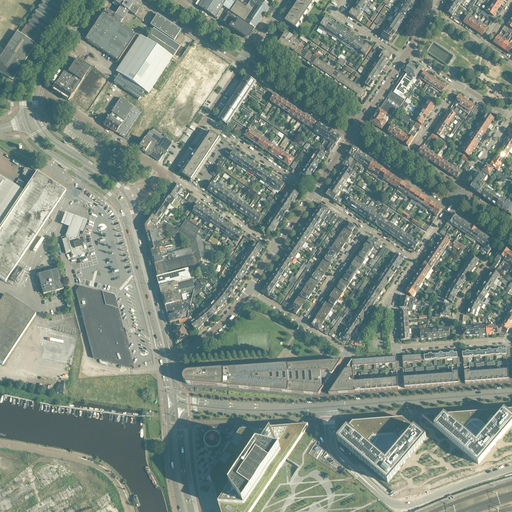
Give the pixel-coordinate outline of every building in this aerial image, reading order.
[(68,0),(43,0),(20,34),(38,46),(55,20),(56,19),(55,19),(58,15),(61,11),(61,10),(64,6),(64,7),(64,6),(67,2),(68,1),(67,1),(68,0)] [(139,9),(132,5),(133,4),(126,0),(126,1),(124,0),(116,0),(115,0),(114,0),(112,3),(117,6),(118,4),(121,6),(116,15),(123,20),(129,11),(135,15),(139,9)] [(202,0),(198,7),(207,13),(215,0),(202,0)] [(215,18),(223,6),(230,11),(237,0),(215,0),(207,13),(215,18)] [(254,29),(269,6),(259,0),(251,0),(247,6),(244,4),(244,5),(241,3),(242,2),(238,0),(237,0),(230,11),(229,12),(237,17),(244,22),(254,29)] [(296,29),(312,5),(314,2),(314,1),(314,0),(300,0),(301,0),(288,20),(287,19),(285,22),(296,29)] [(366,0),(359,0),(358,1),(366,7),(372,10),(375,6),(369,2),(366,0)] [(414,6),(406,0),(405,0),(402,0),(400,3),(411,10),(414,6)] [(459,6),(460,4),(453,0),(452,0),(452,1),(452,2),(451,4),(461,10),(460,10),(465,13),(467,15),(468,13),(463,10),(464,9),(459,6)] [(489,0),(488,2),(489,3),(498,9),(501,6),(492,0),(489,0)] [(363,11),(366,7),(358,1),(355,6),(363,11)] [(411,10),(400,3),(398,8),(400,9),(408,15),(411,10)] [(489,3),(487,7),(489,8),(496,13),(498,9),(489,3)] [(461,10),(451,4),(450,6),(449,6),(448,7),(448,8),(458,14),(460,10),(461,10)] [(363,11),(355,6),(352,10),(360,16),(363,11)] [(496,13),(489,8),(487,7),(484,10),(494,17),(495,15),(496,14),(496,13)] [(136,35),(120,24),(123,20),(116,15),(106,8),(85,40),(118,61),(136,35)] [(458,14),(448,8),(447,8),(446,9),(447,10),(445,12),(462,23),(465,19),(463,18),(463,17),(458,14)] [(408,15),(400,9),(397,14),(405,19),(408,15)] [(362,17),(360,16),(352,10),(349,15),(359,22),(362,17)] [(235,20),(237,17),(229,12),(222,23),(229,28),(233,22),(234,22),(235,20)] [(405,19),(397,14),(394,12),(391,17),(394,18),(402,24),(405,19)] [(469,14),(464,23),(464,24),(465,24),(466,24),(468,25),(473,17),(471,16),(469,14)] [(119,74),(113,83),(138,100),(144,91),(148,94),(180,45),(174,41),(181,31),(157,15),(150,26),(154,29),(147,40),(140,36),(116,72),(119,74)] [(233,22),(229,28),(244,38),(245,38),(247,39),(247,40),(248,39),(249,37),(249,36),(251,34),(252,32),(253,31),(254,29),(244,22),(237,17),(235,20),(234,22),(233,22)] [(477,19),(473,17),(468,25),(469,27),(471,28),(476,21),(477,19)] [(318,29),(323,32),(331,21),(326,18),(318,29)] [(402,24),(394,18),(391,23),(399,28),(402,24)] [(475,30),(481,22),(480,22),(481,21),(479,19),(477,23),(476,21),(471,28),(473,29),(475,30)] [(331,21),(324,31),(328,34),(335,24),(331,21)] [(485,24),(484,24),(481,22),(475,30),(477,32),(478,33),(485,24)] [(399,28),(391,23),(388,27),(395,33),(399,28)] [(483,36),(488,27),(486,26),(487,25),(485,23),(484,24),(485,24),(478,33),(480,35),(481,34),(483,36)] [(335,24),(328,34),(332,37),(340,27),(335,24)] [(395,33),(388,27),(385,26),(382,30),(384,32),(392,37),(395,33)] [(340,27),(332,37),(337,40),(344,30),(340,27)] [(344,30),(337,40),(341,43),(349,33),(344,30)] [(392,37),(384,32),(381,37),(389,42),(392,37)] [(286,33),(278,45),(294,56),(299,48),(302,44),(286,33)] [(349,33),(341,43),(346,46),(353,36),(349,33)] [(279,38),(274,35),(267,46),(271,49),(279,38)] [(497,46),(503,37),(499,35),(494,43),(496,44),(496,45),(497,46)] [(351,49),(358,39),(353,36),(346,46),(351,49)] [(501,48),(507,40),(503,37),(497,46),(499,47),(500,47),(501,48)] [(505,51),(509,44),(507,43),(510,39),(508,37),(507,40),(501,48),(503,49),(503,50),(505,51)] [(358,39),(351,49),(355,52),(357,50),(362,42),(358,39)] [(361,53),(367,45),(362,42),(357,50),(361,53)] [(378,50),(381,46),(377,43),(373,49),(381,55),(389,60),(392,55),(384,50),(382,53),(378,50)] [(366,56),(371,48),(367,45),(361,53),(366,56)] [(304,51),(299,48),(294,56),(298,59),(304,51)] [(303,62),(308,54),(304,51),(298,59),(303,62)] [(307,65),(313,57),(308,54),(303,62),(307,65)] [(313,57),(307,65),(312,68),(317,60),(319,58),(314,55),(313,57)] [(381,55),(378,59),(386,65),(389,60),(381,55)] [(65,70),(52,90),(68,101),(88,72),(90,68),(77,59),(68,72),(65,70)] [(386,65),(378,59),(375,64),(383,69),(386,65)] [(316,71),(322,63),(317,60),(312,68),(316,71)] [(322,63),(316,71),(321,74),(328,64),(323,61),(322,63)] [(415,79),(421,70),(411,63),(405,72),(414,79),(415,79)] [(328,64),(321,74),(325,77),(331,69),(332,67),(328,64)] [(383,69),(375,64),(372,68),(380,74),(383,69)] [(380,74),(372,68),(369,73),(377,78),(380,74)] [(330,80),(335,72),(331,69),(325,77),(330,80)] [(88,72),(68,101),(84,112),(104,82),(88,72)] [(334,83),(340,75),(335,72),(330,80),(334,83)] [(402,99),(414,79),(405,72),(392,92),(402,99)] [(424,81),(428,75),(426,73),(426,74),(424,72),(419,79),(420,79),(415,86),(417,87),(422,80),(424,81)] [(340,75),(334,83),(339,86),(344,78),(346,76),(341,73),(340,75)] [(377,78),(369,73),(366,77),(369,79),(374,83),(377,78)] [(248,77),(247,77),(245,81),(253,86),(256,83),(248,77)] [(343,89),(349,81),(344,78),(339,86),(343,89)] [(431,87),(436,80),(434,78),(433,79),(432,78),(428,84),(427,84),(424,89),(424,90),(423,91),(424,92),(429,85),(431,86),(431,87)] [(370,89),(374,83),(369,79),(368,81),(365,85),(367,87),(370,89)] [(434,91),(439,83),(437,81),(436,80),(431,87),(431,86),(430,88),(434,91)] [(245,99),(253,86),(245,81),(240,87),(238,89),(239,89),(236,93),(245,99)] [(348,92),(353,84),(349,81),(343,89),(348,92)] [(353,84),(348,92),(352,95),(358,87),(359,85),(355,82),(353,84)] [(437,93),(443,85),(441,83),(441,84),(439,83),(434,91),(437,93)] [(440,97),(447,87),(445,86),(443,85),(437,93),(437,94),(440,97)] [(362,90),(358,87),(352,95),(357,98),(362,90)] [(367,93),(364,92),(362,90),(357,98),(362,101),(367,93)] [(402,99),(392,92),(388,98),(401,107),(405,101),(402,99)] [(237,112),(245,99),(236,93),(232,100),(231,99),(230,101),(230,102),(228,106),(237,112)] [(275,104),(279,98),(274,95),(270,101),(275,104)] [(459,105),(464,98),(462,97),(461,97),(459,96),(455,102),(457,103),(455,106),(457,108),(458,107),(459,105)] [(437,102),(429,97),(426,101),(435,106),(436,105),(436,104),(437,102)] [(107,119),(103,125),(116,133),(116,132),(119,134),(119,135),(123,138),(141,112),(120,98),(111,112),(112,113),(111,115),(110,115),(109,116),(108,118),(107,118),(107,119)] [(280,107),(284,101),(279,98),(275,104),(280,107)] [(461,109),(467,101),(465,100),(465,99),(464,98),(459,105),(458,107),(461,109)] [(285,111),(289,105),(284,101),(280,107),(285,111)] [(390,117),(396,108),(385,101),(380,109),(385,112),(384,113),(387,115),(390,117)] [(435,106),(426,101),(424,104),(432,110),(433,108),(434,108),(435,106)] [(465,112),(471,103),(469,102),(467,101),(461,109),(465,112)] [(469,114),(474,106),(472,105),(472,104),(471,103),(465,112),(469,114)] [(432,110),(424,104),(421,108),(430,114),(431,112),(431,111),(432,110)] [(288,116),(289,114),(293,108),(289,105),(285,111),(283,113),(288,116)] [(227,126),(237,112),(228,106),(223,112),(221,114),(222,114),(218,120),(227,125),(227,126)] [(294,117),(298,111),(293,108),(289,114),(294,117)] [(430,114),(421,108),(418,111),(427,117),(428,115),(429,115),(430,114)] [(385,112),(380,109),(372,121),(372,122),(372,123),(381,130),(388,120),(385,118),(387,115),(384,113),(385,112)] [(456,115),(449,110),(448,113),(447,114),(453,118),(453,119),(456,120),(458,117),(456,115)] [(299,120),(303,114),(298,111),(294,117),(299,120)] [(427,117),(418,111),(416,115),(425,121),(426,120),(426,119),(427,117)] [(304,123),(308,117),(303,114),(299,120),(304,123)] [(453,119),(453,118),(447,114),(445,116),(446,116),(444,118),(453,124),(452,124),(453,124),(456,120),(453,119)] [(493,119),(495,116),(493,114),(491,117),(490,116),(489,115),(488,115),(487,114),(484,119),(491,124),(492,122),(493,122),(494,120),(494,119),(493,119)] [(425,121),(416,115),(413,119),(422,125),(423,123),(424,123),(425,121)] [(410,121),(411,119),(406,116),(403,121),(403,120),(402,121),(403,121),(408,125),(408,124),(410,121)] [(308,117),(304,123),(309,127),(313,121),(308,117)] [(453,124),(444,118),(443,120),(442,120),(441,121),(450,127),(452,124),(453,124)] [(398,128),(399,127),(393,124),(395,121),(392,119),(385,130),(388,132),(387,132),(388,132),(393,136),(398,128)] [(491,124),(484,119),(481,124),(488,128),(489,127),(490,126),(491,125),(491,124)] [(313,130),(317,124),(313,121),(309,127),(313,130)] [(450,127),(441,121),(440,123),(441,124),(439,125),(448,131),(450,128),(450,127)] [(319,135),(324,127),(319,124),(314,131),(319,135)] [(488,128),(481,124),(478,128),(485,133),(486,131),(487,131),(488,130),(488,129),(488,128)] [(448,131),(439,125),(438,127),(437,127),(437,129),(443,133),(443,134),(445,135),(448,131)] [(249,139),(253,132),(255,130),(257,127),(255,126),(253,128),(250,127),(248,129),(244,136),(244,137),(246,138),(247,138),(249,139)] [(324,138),(329,131),(324,127),(319,135),(324,138)] [(398,139),(402,133),(403,131),(398,128),(393,136),(398,139)] [(485,133),(478,128),(474,133),(482,138),(483,136),(485,134),(485,133)] [(443,133),(437,129),(435,131),(434,133),(443,139),(444,138),(442,136),(443,134),(443,133)] [(408,147),(414,139),(417,134),(411,130),(407,136),(403,143),(404,144),(404,145),(408,147)] [(329,131),(324,138),(329,141),(334,134),(333,133),(329,131)] [(220,139),(209,132),(207,135),(208,136),(205,142),(203,141),(201,144),(202,145),(201,147),(199,146),(197,149),(197,150),(199,151),(197,153),(196,152),(194,155),(193,155),(195,156),(194,158),(192,157),(190,160),(190,161),(191,162),(190,163),(189,162),(186,166),(187,166),(186,166),(188,167),(186,169),(185,168),(183,171),(183,172),(184,172),(183,174),(181,173),(181,174),(183,175),(192,181),(220,139)] [(253,142),(258,135),(253,132),(249,139),(250,140),(250,141),(252,142),(253,142)] [(258,145),(264,136),(259,132),(258,135),(253,142),(254,142),(254,143),(255,144),(256,144),(258,145)] [(407,136),(402,133),(398,139),(403,143),(407,136)] [(482,138),(474,133),(471,137),(479,142),(480,141),(482,139),(481,138),(482,138)] [(328,157),(336,146),(341,139),(334,134),(329,141),(324,138),(321,143),(323,144),(320,148),(323,150),(321,152),(326,155),(325,155),(328,157)] [(432,142),(436,136),(433,134),(431,137),(430,137),(429,137),(425,143),(427,145),(430,141),(432,142)] [(148,155),(156,143),(155,143),(155,142),(146,136),(144,139),(138,148),(148,155)] [(262,148),(267,141),(269,138),(264,136),(258,145),(260,146),(260,147),(261,148),(262,148)] [(167,152),(172,144),(171,143),(173,141),(166,137),(164,139),(164,138),(159,146),(156,143),(148,155),(159,162),(164,154),(165,155),(166,153),(167,152)] [(479,142),(471,137),(468,142),(476,147),(477,145),(478,143),(479,142)] [(271,144),(274,140),(275,139),(273,138),(269,143),(267,141),(262,148),(263,148),(263,149),(264,150),(265,150),(267,151),(272,144),(271,144)] [(278,145),(274,140),(271,144),(272,144),(267,151),(269,152),(269,153),(270,154),(271,154),(276,147),(278,145)] [(280,160),(285,153),(283,152),(285,149),(284,149),(289,141),(288,140),(282,148),(280,150),(281,150),(276,157),(278,158),(278,159),(279,160),(280,160)] [(476,147),(468,142),(465,147),(472,152),(473,150),(474,150),(475,148),(475,147),(476,147)] [(511,147),(511,146),(510,145),(506,142),(505,143),(504,144),(501,147),(509,152),(511,147)] [(424,156),(428,150),(429,149),(424,145),(423,147),(422,147),(418,153),(424,156)] [(472,152),(465,147),(462,146),(460,148),(457,146),(456,148),(469,157),(470,155),(471,154),(473,152),(472,152)] [(281,150),(280,150),(276,147),(271,154),(272,154),(272,155),(273,156),(274,156),(276,157),(281,150)] [(348,168),(359,151),(354,147),(352,150),(349,156),(343,165),(346,167),(348,168)] [(509,152),(501,147),(499,150),(500,151),(499,152),(506,157),(509,152)] [(324,157),(325,155),(326,155),(321,152),(317,150),(314,155),(315,155),(322,160),(323,160),(324,158),(324,157)] [(432,153),(428,150),(424,156),(428,159),(432,153)] [(234,161),(239,154),(238,154),(239,154),(237,152),(236,153),(234,151),(229,158),(234,161)] [(357,166),(364,155),(363,154),(364,154),(362,152),(361,153),(359,151),(348,168),(351,170),(354,166),(355,167),(356,165),(357,166)] [(506,157),(499,152),(498,153),(497,153),(495,156),(503,161),(506,157)] [(285,163),(290,157),(285,153),(280,160),(281,161),(282,162),(283,162),(285,163)] [(433,163),(437,156),(432,153),(428,159),(433,163)] [(238,165),(243,157),(241,155),(241,156),(239,154),(234,161),(238,164),(238,165)] [(321,162),(322,160),(315,155),(314,155),(311,159),(319,165),(319,164),(320,164),(321,163),(321,162)] [(364,166),(369,158),(368,157),(369,157),(367,156),(366,156),(364,155),(357,166),(361,168),(363,166),(364,166)] [(438,166),(442,160),(437,156),(433,163),(438,166)] [(503,161),(495,156),(493,160),(494,160),(493,161),(500,166),(503,161)] [(242,169),(243,167),(248,160),(246,158),(245,159),(243,157),(238,165),(238,164),(237,167),(242,169)] [(294,160),(290,157),(285,163),(287,164),(287,165),(288,166),(289,166),(290,166),(294,160)] [(368,170),(373,163),(374,161),(373,161),(373,160),(371,159),(369,158),(364,166),(368,169),(368,170)] [(319,165),(311,159),(307,164),(316,170),(316,169),(317,168),(317,167),(319,165)] [(248,170),(252,163),(250,161),(250,162),(248,160),(243,167),(248,170)] [(446,163),(442,160),(438,166),(442,169),(446,163)] [(501,167),(500,166),(493,161),(492,163),(491,163),(490,164),(490,165),(490,166),(498,171),(501,167)] [(252,174),(257,166),(255,164),(255,165),(252,163),(248,170),(252,174)] [(372,176),(378,166),(373,163),(368,170),(367,172),(372,176)] [(451,166),(446,163),(442,169),(447,172),(451,166)] [(316,170),(307,164),(304,169),(312,175),(313,174),(314,173),(314,172),(316,170)] [(493,170),(486,165),(482,171),(493,178),(495,175),(491,173),(493,170)] [(257,177),(262,169),(257,166),(252,174),(255,175),(251,180),(253,182),(257,177)] [(377,179),(383,169),(378,166),(372,176),(377,179)] [(452,175),(456,169),(451,166),(447,172),(452,175)] [(356,173),(351,170),(348,168),(346,167),(344,169),(343,171),(343,172),(351,177),(352,174),(354,176),(356,173)] [(261,180),(266,172),(264,171),(265,171),(262,169),(262,170),(262,169),(257,177),(261,180)] [(312,175),(304,169),(302,172),(300,170),(299,172),(301,174),(301,175),(302,175),(309,180),(311,177),(312,176),(312,175)] [(382,182),(388,173),(383,169),(377,179),(381,182),(382,181),(382,182)] [(457,179),(461,173),(462,171),(460,169),(459,171),(456,169),(452,175),(457,179)] [(0,227),(0,278),(5,282),(66,192),(37,172),(0,227)] [(266,183),(271,176),(269,174),(267,172),(267,173),(266,172),(261,180),(259,182),(264,185),(266,183)] [(347,182),(351,177),(343,172),(341,174),(339,176),(340,176),(339,177),(347,182)] [(388,183),(393,176),(388,173),(382,182),(387,185),(388,183)] [(488,186),(484,183),(488,178),(481,173),(475,182),(474,185),(473,184),(470,189),(481,196),(488,186)] [(269,188),(275,178),(273,177),(271,175),(271,176),(266,183),(264,185),(269,188)] [(213,193),(217,186),(214,184),(219,177),(217,176),(208,190),(210,191),(210,192),(212,193),(213,193)] [(393,186),(398,179),(393,176),(388,183),(393,186)] [(347,182),(339,177),(338,179),(337,179),(336,181),(337,181),(336,182),(344,187),(347,182)] [(273,192),(275,189),(280,182),(278,180),(276,178),(276,179),(275,178),(269,188),(268,189),(273,192)] [(398,190),(403,183),(398,179),(393,186),(396,188),(394,191),(396,192),(398,189),(398,190)] [(280,192),(284,185),(282,183),(280,181),(280,182),(275,189),(280,192)] [(341,192),(344,187),(336,182),(334,184),(333,186),(333,187),(341,192)] [(403,193),(408,186),(403,183),(398,190),(403,193)] [(189,194),(174,184),(170,190),(181,197),(185,200),(189,194)] [(229,188),(226,186),(227,185),(225,184),(222,189),(217,196),(219,198),(221,199),(222,199),(228,189),(229,188)] [(291,189),(286,185),(284,188),(289,191),(287,194),(296,199),(298,197),(297,197),(299,194),(292,189),(291,189)] [(222,189),(217,186),(213,193),(215,194),(215,195),(217,196),(222,189)] [(408,196),(413,189),(408,186),(403,193),(408,196)] [(337,197),(337,196),(341,192),(333,187),(331,189),(329,191),(330,191),(337,197)] [(486,200),(492,192),(493,190),(488,187),(482,197),(486,200)] [(228,189),(222,199),(224,201),(226,202),(231,195),(233,192),(228,189)] [(413,200),(418,193),(413,189),(408,196),(413,200)] [(181,197),(170,190),(167,195),(175,200),(176,200),(178,202),(181,197)] [(337,197),(330,191),(326,196),(334,201),(337,197)] [(500,191),(497,194),(497,195),(496,195),(491,203),(496,206),(501,198),(503,195),(501,194),(502,192),(500,191)] [(238,195),(237,195),(233,192),(231,195),(226,202),(228,204),(230,206),(230,205),(231,205),(238,195)] [(491,203),(496,195),(492,192),(486,200),(491,203)] [(240,201),(238,199),(239,197),(241,194),(239,193),(237,195),(238,195),(231,205),(235,208),(240,201)] [(411,202),(411,203),(415,207),(416,206),(418,203),(423,196),(418,193),(413,200),(411,202)] [(296,199),(287,194),(284,199),(292,204),(293,204),(295,202),(294,201),(296,199)] [(507,213),(511,205),(511,203),(510,202),(511,199),(511,194),(502,210),(507,213)] [(175,200),(167,195),(163,200),(171,205),(175,208),(177,205),(180,207),(181,204),(178,202),(176,200),(175,200)] [(194,206),(198,200),(192,196),(188,202),(194,206)] [(342,200),(337,196),(337,197),(334,201),(341,206),(344,201),(342,200)] [(349,207),(354,199),(349,196),(344,203),(345,204),(345,205),(346,205),(347,205),(349,207)] [(418,203),(416,206),(421,209),(423,206),(428,199),(423,196),(418,203)] [(501,209),(506,202),(501,198),(496,206),(501,209)] [(240,211),(245,204),(246,202),(242,199),(240,201),(235,208),(236,209),(238,211),(238,210),(240,211)] [(292,204),(284,199),(281,203),(289,209),(289,208),(290,209),(291,207),(291,206),(292,204)] [(353,210),(359,202),(354,199),(349,207),(351,208),(353,210)] [(423,206),(421,209),(426,213),(428,209),(433,202),(428,199),(423,206)] [(168,210),(171,205),(163,200),(160,205),(168,210)] [(358,213),(364,205),(359,202),(353,210),(356,212),(356,211),(358,213)] [(433,202),(428,209),(433,213),(437,206),(433,202)] [(289,209),(281,203),(278,208),(286,214),(286,213),(287,214),(288,211),(289,209)] [(373,223),(378,215),(374,212),(380,204),(378,203),(377,204),(375,207),(367,219),(369,220),(369,221),(371,222),(373,223)] [(245,214),(249,207),(245,204),(240,211),(241,212),(240,212),(242,214),(243,213),(245,214)] [(339,217),(321,204),(317,210),(325,215),(327,217),(328,218),(328,217),(336,222),(339,217)] [(168,210),(160,205),(157,210),(169,218),(172,213),(168,210)] [(197,215),(202,208),(202,207),(200,206),(198,205),(193,212),(197,215)] [(368,208),(364,205),(358,213),(360,214),(360,215),(363,216),(368,208)] [(368,208),(363,216),(365,218),(365,217),(367,219),(375,207),(374,206),(372,207),(370,206),(370,205),(368,208)] [(441,211),(442,209),(437,206),(433,213),(435,214),(434,215),(435,216),(431,221),(433,222),(437,217),(441,211)] [(249,217),(254,210),(249,207),(245,214),(245,215),(247,217),(247,216),(249,217)] [(253,220),(258,213),(261,209),(258,207),(255,211),(254,210),(249,217),(250,218),(251,220),(252,219),(253,220)] [(202,218),(207,211),(206,211),(207,210),(205,209),(204,209),(202,208),(197,215),(195,218),(197,219),(199,216),(202,218)] [(286,214),(278,208),(275,213),(283,219),(284,217),(286,215),(285,214),(286,214)] [(408,218),(411,213),(406,209),(404,212),(403,214),(408,218)] [(169,218),(157,210),(153,215),(164,222),(166,219),(167,219),(166,220),(170,223),(172,220),(168,218),(169,218)] [(260,222),(263,217),(263,216),(266,211),(265,210),(261,215),(258,213),(253,220),(254,221),(256,223),(256,222),(258,224),(260,222)] [(324,221),(327,217),(325,215),(317,210),(316,210),(315,212),(315,213),(314,214),(324,221)] [(206,221),(211,214),(211,213),(209,212),(207,211),(202,218),(206,221)] [(82,235),(87,222),(65,213),(60,226),(69,229),(66,237),(76,241),(79,233),(82,235)] [(283,219),(275,213),(271,218),(279,223),(281,221),(281,222),(283,220),(282,219),(283,219)] [(211,224),(216,217),(215,217),(216,216),(214,215),(213,215),(211,214),(206,221),(204,224),(209,227),(211,224)] [(325,222),(324,221),(314,214),(314,215),(313,215),(312,216),(312,217),(311,219),(319,224),(318,224),(321,226),(325,222)] [(387,232),(396,218),(398,215),(396,214),(390,223),(388,221),(382,230),(385,231),(387,232)] [(453,225),(458,218),(458,217),(453,214),(451,217),(440,233),(445,237),(447,233),(445,232),(449,227),(448,226),(449,225),(451,227),(452,225),(453,225)] [(178,232),(164,222),(153,215),(145,227),(147,234),(163,229),(168,233),(168,235),(170,234),(178,240),(180,237),(176,234),(178,232)] [(378,226),(383,218),(378,215),(373,223),(373,224),(375,225),(376,225),(378,226)] [(215,227),(220,220),(219,219),(216,217),(211,224),(209,227),(212,229),(214,226),(215,227)] [(328,217),(328,218),(325,222),(330,225),(332,227),(333,227),(336,222),(328,217)] [(271,218),(269,221),(266,218),(265,221),(268,223),(276,228),(277,226),(278,226),(279,224),(279,223),(271,218)] [(382,230),(388,221),(383,218),(378,226),(380,227),(379,228),(382,230)] [(398,220),(396,218),(387,232),(389,233),(389,234),(390,235),(391,235),(392,235),(397,227),(394,225),(398,220)] [(458,218),(453,225),(457,228),(462,220),(460,218),(460,219),(459,219),(458,218)] [(318,224),(319,224),(311,219),(311,220),(310,219),(309,222),(308,224),(315,229),(320,232),(321,230),(319,229),(321,226),(318,224)] [(425,223),(421,219),(419,222),(417,224),(422,227),(422,228),(424,226),(425,224),(425,223)] [(178,232),(176,234),(180,237),(191,244),(198,234),(201,230),(186,220),(178,232)] [(220,230),(225,223),(222,221),(220,220),(215,227),(217,229),(215,232),(218,233),(220,230)] [(276,228),(268,223),(266,226),(263,224),(264,222),(262,220),(259,225),(265,228),(264,228),(265,229),(272,234),(274,231),(275,231),(276,229),(276,228)] [(462,231),(467,223),(465,222),(464,222),(462,220),(457,228),(456,230),(458,232),(459,230),(462,231)] [(352,232),(355,228),(347,222),(345,224),(347,225),(345,228),(353,233),(352,233),(353,232),(352,232)] [(224,233),(229,226),(228,225),(228,224),(226,223),(225,223),(220,230),(224,233)] [(466,235),(472,227),(470,225),(467,223),(462,231),(466,235)] [(315,229),(308,224),(307,224),(305,226),(306,227),(305,229),(312,234),(315,229)] [(224,233),(223,236),(227,239),(229,236),(234,229),(232,228),(230,226),(229,226),(224,233)] [(466,235),(465,237),(470,241),(477,230),(475,228),(472,226),(472,227),(466,235)] [(396,238),(401,230),(397,227),(392,235),(392,236),(393,237),(394,237),(396,238)] [(353,233),(345,228),(345,229),(342,233),(350,238),(352,235),(351,235),(353,233)] [(167,234),(167,235),(168,235),(168,233),(163,229),(147,234),(148,239),(167,234)] [(233,240),(239,232),(237,231),(235,229),(234,229),(229,236),(233,240)] [(312,234),(305,229),(304,229),(302,231),(303,231),(301,233),(309,238),(312,234)] [(405,244),(412,235),(411,235),(413,232),(414,230),(413,229),(411,231),(408,235),(406,233),(400,242),(403,243),(405,244)] [(400,242),(406,233),(401,230),(396,238),(398,239),(398,240),(400,242)] [(477,230),(470,241),(474,244),(476,241),(481,233),(479,231),(478,231),(477,230)] [(237,245),(243,235),(241,234),(239,232),(239,233),(239,232),(233,240),(236,242),(235,244),(237,245)] [(346,242),(339,237),(337,235),(337,236),(332,232),(331,234),(336,237),(334,240),(336,242),(344,247),(346,244),(345,244),(346,242)] [(309,238),(301,233),(301,234),(300,234),(299,235),(300,236),(298,238),(306,243),(308,245),(313,248),(314,245),(307,241),(309,238)] [(350,238),(342,233),(339,237),(346,242),(348,240),(350,238)] [(481,244),(486,236),(484,235),(484,234),(481,233),(476,241),(481,244)] [(84,254),(80,239),(78,238),(66,234),(65,234),(66,239),(62,240),(66,254),(71,252),(72,258),(84,254)] [(169,240),(167,235),(167,234),(148,239),(150,245),(169,240)] [(410,248),(415,240),(412,238),(413,236),(412,235),(405,244),(407,245),(407,246),(409,247),(410,247),(410,248)] [(263,247),(255,242),(254,242),(253,242),(255,240),(249,236),(248,238),(246,237),(246,236),(242,241),(245,243),(247,241),(253,245),(251,248),(259,253),(260,252),(260,253),(262,251),(261,250),(263,247)] [(491,239),(490,239),(488,238),(489,238),(486,236),(486,237),(486,236),(481,244),(485,247),(491,239)] [(219,242),(212,237),(208,242),(216,247),(219,242)] [(447,246),(450,242),(443,237),(441,239),(440,240),(440,241),(440,242),(447,246)] [(306,243),(298,238),(298,239),(297,239),(296,240),(296,241),(295,243),(307,251),(308,249),(306,248),(308,245),(306,243)] [(381,244),(371,238),(368,243),(368,242),(368,243),(376,248),(377,246),(379,247),(381,244)] [(344,247),(336,242),(335,244),(326,239),(325,241),(330,244),(340,251),(341,249),(342,250),(344,247)] [(484,249),(483,250),(486,252),(488,253),(489,253),(490,251),(493,246),(496,242),(491,239),(485,247),(484,249)] [(166,247),(172,246),(171,240),(169,240),(150,245),(151,251),(166,247)] [(414,251),(420,243),(415,240),(410,248),(410,249),(411,249),(412,249),(414,251)] [(307,251),(295,243),(294,242),(291,248),(299,253),(301,250),(307,254),(309,252),(307,251)] [(447,246),(440,242),(438,244),(437,245),(437,246),(444,251),(447,246)] [(371,252),(374,248),(375,249),(376,248),(368,243),(367,243),(366,245),(365,244),(364,247),(371,252)] [(330,244),(328,246),(332,248),(330,251),(337,256),(337,255),(338,255),(339,254),(339,253),(340,251),(330,244)] [(223,246),(220,250),(226,254),(229,249),(223,246)] [(434,250),(433,251),(440,256),(442,257),(446,252),(444,251),(437,246),(435,248),(434,248),(434,249),(434,250)] [(180,251),(179,248),(174,249),(173,247),(166,249),(166,247),(151,251),(153,258),(180,251)] [(259,253),(251,248),(250,247),(247,251),(248,252),(256,257),(257,257),(258,256),(258,255),(259,253)] [(362,250),(361,252),(368,257),(370,258),(373,253),(371,252),(364,247),(362,250)] [(192,255),(190,248),(186,249),(180,251),(153,258),(155,265),(192,255)] [(299,253),(291,248),(287,253),(288,253),(295,259),(299,253)] [(501,251),(495,261),(499,263),(500,261),(500,260),(501,258),(504,260),(510,252),(505,248),(503,248),(501,251)] [(248,252),(247,251),(244,249),(243,251),(244,252),(243,255),(245,257),(253,262),(254,261),(255,260),(255,259),(256,257),(248,252)] [(326,252),(323,250),(322,252),(334,260),(335,258),(336,258),(337,257),(337,256),(330,251),(328,249),(326,252)] [(440,256),(433,251),(432,253),(431,253),(430,254),(431,255),(430,255),(437,260),(440,256)] [(334,260),(322,252),(321,254),(326,257),(324,260),(331,265),(331,264),(332,264),(333,263),(333,262),(334,260)] [(365,261),(368,257),(361,252),(360,254),(359,254),(358,256),(365,261)] [(509,263),(511,259),(511,253),(511,254),(510,252),(504,260),(501,264),(503,266),(505,263),(508,265),(509,263)] [(295,259),(288,253),(286,256),(285,257),(285,258),(292,263),(295,259)] [(393,256),(392,259),(393,260),(400,265),(401,265),(404,260),(395,254),(393,256)] [(189,269),(195,267),(192,255),(155,265),(158,277),(189,269)] [(253,262),(245,257),(243,255),(239,259),(242,261),(250,266),(251,266),(252,265),(252,264),(253,262)] [(437,260),(430,255),(429,257),(428,258),(427,259),(428,260),(427,260),(434,265),(436,266),(440,262),(437,260)] [(363,264),(365,261),(358,256),(356,259),(355,261),(362,266),(364,267),(370,271),(371,269),(363,264)] [(479,261),(472,256),(469,261),(475,265),(476,265),(476,266),(478,263),(477,263),(479,261)] [(292,263),(285,258),(284,260),(283,260),(282,262),(282,263),(289,268),(292,263)] [(331,265),(324,260),(322,263),(317,259),(317,260),(314,258),(313,259),(321,265),(328,269),(329,267),(330,267),(331,266),(331,265)] [(390,261),(389,262),(389,264),(390,264),(397,269),(398,269),(400,267),(399,266),(400,265),(393,260),(392,259),(391,260),(390,261)] [(431,269),(434,265),(427,260),(426,262),(425,261),(424,264),(431,269)] [(250,266),(242,261),(239,266),(247,271),(248,269),(249,270),(250,267),(250,266)] [(352,265),(352,266),(358,270),(361,272),(364,267),(362,266),(355,261),(354,263),(353,263),(352,264),(352,265)] [(475,265),(469,261),(466,265),(473,270),(475,268),(474,267),(475,265)] [(494,270),(499,263),(495,261),(490,267),(494,270)] [(328,269),(321,265),(319,267),(311,262),(310,264),(313,266),(315,268),(318,269),(325,274),(328,269)] [(291,269),(289,268),(282,263),(280,265),(278,267),(279,267),(278,268),(288,274),(291,269)] [(397,269),(390,264),(387,269),(394,274),(394,273),(395,274),(397,271),(396,271),(397,269)] [(431,269),(424,264),(422,267),(421,269),(428,274),(431,269)] [(473,270),(466,265),(463,270),(470,275),(473,270)] [(247,271),(239,266),(236,270),(244,276),(245,274),(246,274),(247,272),(247,271)] [(355,275),(358,270),(352,266),(351,266),(350,267),(350,268),(349,270),(355,275)] [(288,274),(278,268),(277,270),(277,269),(275,272),(285,279),(288,274)] [(58,269),(38,274),(43,295),(63,290),(58,269)] [(191,278),(189,269),(158,277),(161,288),(193,280),(192,278),(191,278)] [(325,274),(318,269),(315,274),(322,279),(322,278),(323,278),(324,277),(324,276),(325,274)] [(387,269),(384,274),(391,279),(393,276),(394,274),(387,269)] [(428,274),(421,269),(421,270),(420,270),(419,271),(419,272),(418,274),(425,279),(428,274)] [(244,276),(236,270),(233,275),(241,280),(242,278),(243,278),(244,277),(244,276)] [(352,279),(355,275),(349,270),(347,272),(347,273),(346,274),(346,275),(352,279)] [(470,275),(463,270),(461,272),(458,270),(457,273),(459,274),(466,279),(467,277),(468,277),(470,275)] [(500,275),(493,270),(492,271),(491,272),(491,273),(489,275),(497,280),(500,275)] [(285,279),(275,272),(274,274),(273,274),(272,276),(272,277),(282,284),(284,281),(286,282),(287,281),(285,279)] [(230,280),(230,279),(228,278),(225,276),(222,274),(221,276),(229,281),(227,284),(235,290),(237,287),(238,285),(230,280)] [(322,279),(315,274),(313,277),(310,275),(309,277),(319,283),(320,281),(321,281),(321,280),(321,279),(322,279)] [(384,274),(381,278),(388,283),(391,279),(384,274)] [(422,283),(425,279),(418,274),(417,274),(416,275),(416,276),(414,279),(422,283)] [(459,274),(457,277),(455,275),(455,276),(452,274),(451,276),(454,277),(456,279),(463,284),(464,282),(465,282),(466,280),(466,279),(459,274)] [(241,280),(233,275),(230,279),(230,280),(238,285),(239,283),(240,283),(241,282),(241,280)] [(344,278),(343,280),(349,284),(352,286),(355,281),(352,279),(346,275),(345,275),(344,276),(344,278)] [(499,281),(497,280),(489,275),(488,275),(488,276),(488,277),(486,279),(496,286),(499,281)] [(381,278),(378,276),(375,281),(378,282),(378,283),(385,288),(386,285),(387,286),(388,283),(381,278)] [(282,284),(272,277),(271,279),(270,279),(269,281),(269,282),(276,287),(278,284),(280,285),(282,284)] [(319,283),(309,277),(308,278),(311,280),(309,283),(315,288),(316,287),(317,287),(317,286),(317,285),(319,283)] [(200,279),(195,285),(200,290),(205,284),(200,279)] [(419,288),(422,283),(414,279),(413,280),(413,281),(411,283),(419,288)] [(456,279),(453,284),(460,289),(460,288),(461,288),(462,286),(463,284),(456,279)] [(494,291),(497,286),(496,286),(486,279),(486,280),(485,281),(485,282),(483,284),(491,289),(494,291)] [(163,295),(194,287),(193,280),(161,288),(163,295)] [(343,280),(340,284),(346,289),(348,286),(356,292),(358,290),(352,286),(349,284),(343,280)] [(235,290),(227,284),(224,282),(221,287),(224,288),(232,294),(233,292),(235,290)] [(276,287),(269,282),(267,284),(266,284),(266,285),(266,286),(266,287),(273,292),(276,287)] [(315,288),(309,283),(307,286),(304,284),(303,286),(312,292),(314,290),(315,290),(315,289),(315,288)] [(385,288),(378,283),(375,287),(382,292),(383,290),(384,290),(385,288)] [(419,288),(411,283),(410,285),(410,286),(408,288),(415,293),(419,288)] [(343,293),(346,289),(340,284),(338,286),(337,286),(337,287),(337,288),(336,289),(343,293)] [(460,289),(453,284),(450,289),(458,293),(459,291),(459,290),(460,289)] [(488,293),(491,289),(483,284),(482,286),(480,289),(488,293)] [(312,292),(303,286),(302,288),(305,289),(303,292),(310,297),(312,295),(311,294),(312,292)] [(182,302),(181,297),(178,298),(178,296),(186,294),(186,292),(190,290),(190,291),(194,290),(194,287),(163,295),(166,306),(182,302)] [(273,292),(266,287),(262,292),(276,302),(278,298),(272,294),(273,292)] [(380,295),(382,293),(382,292),(375,287),(373,290),(371,288),(369,290),(372,292),(371,292),(378,297),(380,295)] [(447,287),(444,293),(447,294),(454,298),(456,296),(458,293),(450,289),(447,287)] [(133,369),(117,309),(117,307),(107,305),(104,294),(102,294),(81,288),(77,292),(93,358),(132,369),(133,369)] [(232,294),(224,288),(221,293),(220,293),(228,299),(228,298),(229,298),(230,297),(230,296),(232,294)] [(413,297),(415,293),(408,288),(407,288),(407,289),(407,290),(405,292),(410,295),(413,297)] [(220,293),(221,293),(216,289),(215,291),(213,294),(217,297),(224,303),(225,303),(226,303),(227,301),(227,300),(228,299),(220,293)] [(343,293),(336,289),(335,289),(335,290),(335,291),(334,293),(340,298),(343,293)] [(485,298),(488,293),(480,289),(479,290),(479,291),(477,293),(485,298)] [(310,297),(303,292),(300,297),(299,297),(306,301),(308,299),(308,300),(310,297)] [(371,292),(369,296),(368,296),(375,301),(377,299),(377,300),(379,297),(378,297),(371,292)] [(342,299),(340,298),(334,293),(332,295),(331,295),(330,297),(331,297),(330,298),(337,302),(339,299),(341,300),(342,299)] [(447,294),(444,293),(441,298),(447,301),(452,303),(453,301),(454,301),(455,299),(454,298),(447,294)] [(487,299),(485,298),(477,293),(476,295),(476,296),(474,298),(484,304),(487,300),(487,299)] [(299,297),(300,297),(295,294),(294,296),(298,298),(296,301),(297,301),(296,301),(304,306),(306,304),(305,303),(306,301),(299,297)] [(1,301),(0,300),(0,363),(2,365),(36,315),(5,295),(1,301)] [(368,296),(369,296),(366,295),(363,299),(372,306),(373,305),(373,306),(375,303),(374,303),(375,301),(368,296)] [(412,305),(414,298),(413,297),(410,295),(408,298),(402,296),(401,299),(402,299),(401,302),(410,304),(412,305)] [(224,303),(217,297),(213,301),(221,307),(222,307),(223,306),(223,305),(224,303)] [(335,305),(337,302),(330,298),(329,298),(329,299),(329,300),(327,302),(336,309),(338,307),(335,305)] [(445,305),(447,301),(441,298),(439,298),(438,298),(437,301),(443,303),(442,309),(442,310),(451,312),(452,308),(451,308),(451,306),(445,305)] [(473,300),(471,303),(479,307),(481,308),(484,304),(474,298),(473,298),(472,300),(473,300)] [(189,312),(191,301),(192,299),(182,302),(166,306),(168,317),(189,312)] [(372,306),(363,299),(360,304),(362,305),(362,306),(369,310),(370,310),(372,308),(371,308),(372,306)] [(221,307),(213,301),(210,304),(210,305),(217,312),(217,311),(218,312),(219,309),(221,307)] [(304,306),(296,301),(295,304),(292,302),(291,304),(292,305),(300,311),(301,309),(302,309),(304,306)] [(336,309),(327,302),(326,304),(325,304),(324,307),(331,311),(333,308),(335,310),(336,309)] [(409,308),(410,304),(401,302),(401,303),(400,305),(401,305),(400,308),(400,309),(401,310),(402,309),(408,311),(410,311),(410,309),(409,308)] [(476,312),(479,307),(471,303),(470,304),(469,305),(470,306),(468,309),(476,312)] [(217,312),(210,305),(206,309),(213,316),(215,314),(216,314),(217,313),(217,312)] [(300,311),(292,305),(290,308),(289,307),(287,309),(296,315),(300,311)] [(369,310),(362,306),(359,310),(366,315),(367,315),(369,313),(368,312),(369,310)] [(322,310),(321,312),(328,316),(330,318),(330,317),(333,313),(331,311),(324,307),(322,309),(322,310)] [(213,316),(206,309),(204,311),(202,312),(208,320),(211,318),(213,317),(212,316),(213,316)] [(442,310),(442,309),(440,309),(439,313),(436,312),(435,318),(440,319),(441,316),(443,316),(443,315),(449,317),(449,315),(450,315),(451,312),(442,310)] [(475,317),(476,312),(468,309),(467,311),(468,311),(467,314),(475,317)] [(359,310),(356,314),(356,315),(364,320),(366,317),(365,317),(366,315),(359,310)] [(189,312),(168,317),(170,323),(179,321),(187,319),(189,313),(189,312)] [(208,320),(202,312),(198,316),(204,323),(206,322),(207,322),(208,321),(208,320)] [(325,321),(328,316),(321,312),(320,313),(319,313),(317,316),(325,321)] [(200,327),(190,315),(189,313),(187,319),(190,323),(195,330),(197,328),(198,329),(200,327)] [(356,315),(356,314),(354,313),(351,318),(353,319),(361,324),(364,320),(356,315)] [(204,323),(198,316),(195,318),(192,314),(190,315),(200,327),(202,325),(203,325),(204,324),(204,323)] [(325,321),(317,316),(316,318),(316,319),(315,321),(323,326),(323,325),(322,324),(325,321)] [(361,324),(353,319),(350,324),(357,329),(358,327),(359,327),(361,324)] [(511,325),(511,323),(505,319),(502,324),(509,329),(511,325)] [(323,326),(315,321),(312,326),(321,332),(322,330),(321,329),(323,326)] [(357,329),(350,324),(347,328),(354,333),(355,331),(356,332),(357,329)] [(509,329),(502,324),(499,329),(502,330),(506,334),(506,333),(506,334),(509,329)] [(502,330),(499,329),(498,329),(497,328),(496,328),(495,326),(491,326),(492,334),(499,334),(502,330)] [(188,336),(183,327),(178,330),(177,328),(172,331),(173,334),(174,333),(177,338),(176,339),(178,341),(179,341),(180,341),(180,342),(188,336)] [(332,337),(337,328),(335,327),(329,335),(332,337)] [(354,333),(347,328),(345,327),(342,331),(342,332),(351,338),(352,336),(353,336),(354,334),(354,333)] [(351,338),(342,332),(339,337),(338,335),(335,340),(340,343),(341,342),(342,343),(341,344),(344,346),(346,342),(348,342),(349,340),(350,341),(351,338)] [(410,342),(409,335),(401,335),(400,336),(401,338),(401,341),(404,341),(404,343),(410,342)] [(62,358),(64,350),(53,347),(54,345),(51,344),(48,355),(62,358)] [(506,349),(495,350),(496,356),(503,356),(503,360),(507,360),(506,349)] [(495,350),(485,351),(485,357),(485,362),(487,362),(487,357),(496,356),(495,350)] [(485,351),(474,351),(474,358),(475,363),(477,362),(476,358),(485,357),(485,351)] [(446,353),(435,354),(435,361),(436,360),(444,360),(445,360),(445,365),(447,365),(447,360),(446,360),(446,353)] [(435,354),(424,355),(425,361),(426,361),(434,361),(435,366),(437,366),(436,360),(435,361),(435,354)] [(424,355),(413,356),(414,362),(415,362),(419,362),(424,361),(424,367),(426,366),(426,361),(425,361),(424,355)] [(413,356),(402,357),(403,363),(406,363),(413,362),(413,367),(415,367),(415,362),(414,362),(413,356)] [(404,389),(402,357),(396,357),(385,358),(374,359),(363,359),(352,360),(351,360),(342,361),(224,369),(224,387),(229,388),(281,392),(319,395),(350,393),(398,389),(404,389)] [(470,367),(464,368),(464,372),(464,373),(465,384),(509,381),(508,368),(502,369),(502,371),(498,371),(497,372),(497,369),(491,369),(491,371),(487,371),(486,371),(486,370),(481,370),(480,370),(481,373),(470,374),(470,367)] [(410,376),(404,376),(404,386),(405,386),(405,387),(405,389),(459,385),(458,374),(458,373),(458,368),(452,369),(452,375),(448,375),(447,374),(442,375),(442,376),(421,377),(421,376),(415,377),(415,378),(414,378),(410,378),(410,376)] [(511,426),(511,410),(423,417),(478,465),(511,426)] [(338,441),(362,462),(388,484),(400,470),(399,469),(403,465),(404,465),(405,464),(404,463),(408,459),(409,459),(410,458),(410,457),(413,453),(414,453),(426,439),(403,419),(353,423),(338,441)] [(227,450),(227,451),(228,451),(226,454),(210,477),(210,478),(211,477),(213,479),(213,480),(213,481),(214,481),(215,481),(215,480),(217,481),(213,487),(221,511),(365,511),(370,504),(362,499),(364,496),(360,493),(362,490),(346,479),(347,477),(342,474),(341,476),(339,475),(325,465),(322,469),(313,463),(309,469),(302,464),(309,454),(319,439),(306,431),(308,426),(251,431),(247,436),(245,435),(246,434),(245,434),(245,433),(244,433),(243,434),(241,432),(242,431),(241,431),(231,446),(230,449),(229,448),(228,448),(228,449),(227,449),(227,450)]
